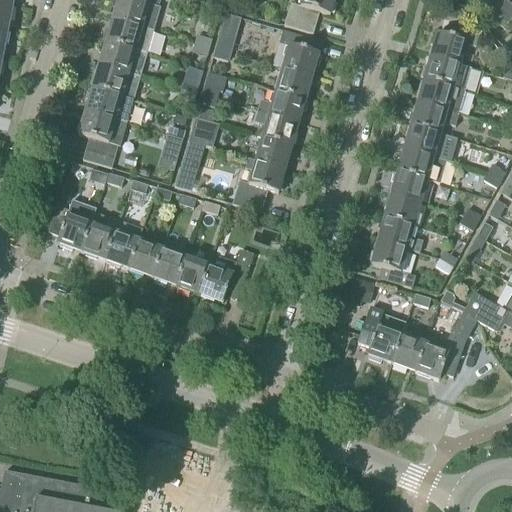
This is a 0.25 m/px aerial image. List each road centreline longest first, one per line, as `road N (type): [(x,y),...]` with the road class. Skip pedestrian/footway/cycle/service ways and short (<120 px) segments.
road 1 (unclassified): [(0,336),(462,497)]
road 2 (residential): [(276,376),(386,0)]
road 3 (residential): [(276,376),(0,277)]
road 4 (unclassified): [(0,250),(64,0)]
road 5 (residential): [(436,437),(276,376)]
